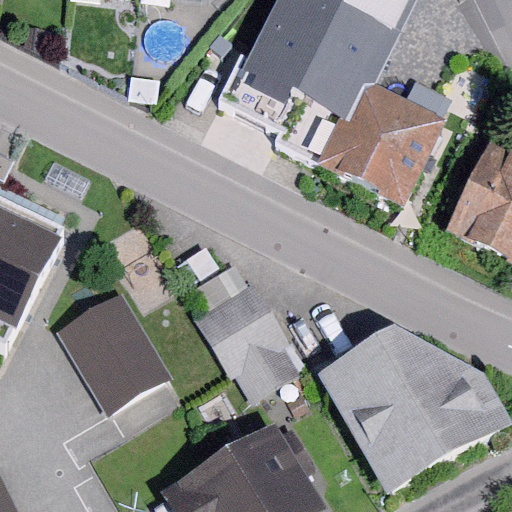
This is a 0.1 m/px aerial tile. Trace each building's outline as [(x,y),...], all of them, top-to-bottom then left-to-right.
[(326,173),(368,91),(414,0),(278,0),(224,107),(285,138),(280,150),(326,173)] [(450,134),(368,91),(326,173),(323,177),(406,220),(450,134)] [(0,332),(18,342),(76,232),(0,192),(0,148),(2,144),(0,143),(0,332)] [(511,162),(494,153),(449,241),(511,273),(511,162)] [(255,291),(200,325),(254,411),(308,376),(255,291)] [(122,303),(63,337),(111,420),(171,386),(122,303)] [(396,342),(319,387),(392,509),(511,437),(511,428),(487,386),(396,342)] [(326,511),(278,432),(164,500),(170,511),(326,511)] [(18,511),(0,473),(0,511),(18,511)]
